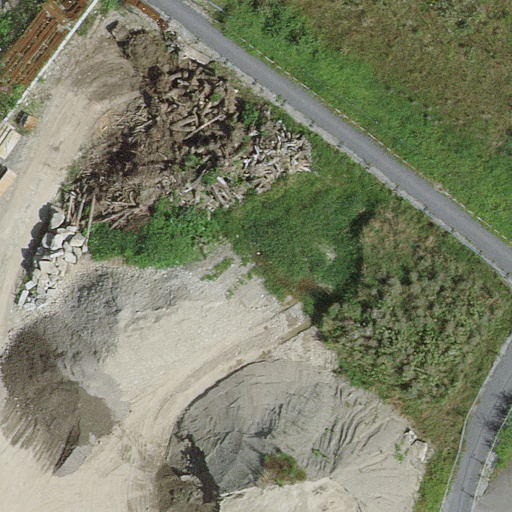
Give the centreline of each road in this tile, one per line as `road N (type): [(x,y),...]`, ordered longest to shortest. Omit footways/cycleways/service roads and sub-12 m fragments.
road 1 (track): [(167,0),(511,260)]
road 2 (track): [(511,373),(457,511)]
